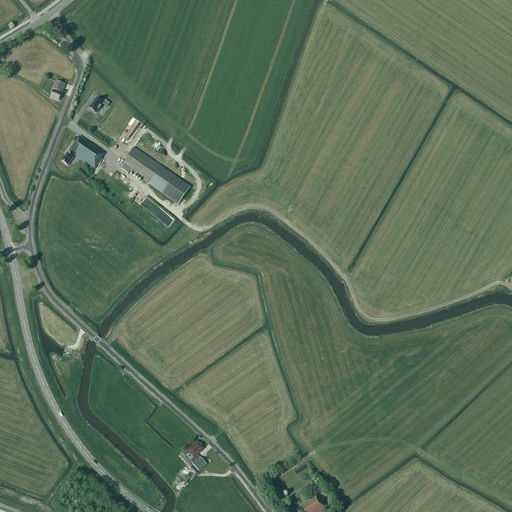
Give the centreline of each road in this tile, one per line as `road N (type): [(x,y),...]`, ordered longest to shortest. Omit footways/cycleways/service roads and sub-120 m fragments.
road 1 (unclassified): [(267,511),(220,452),(53,299),(30,246)]
road 2 (tertiary): [(149,511),(105,477),(53,407),(25,331),(10,250)]
road 3 (unclassified): [(30,246),(32,202),(81,68),(49,14)]
